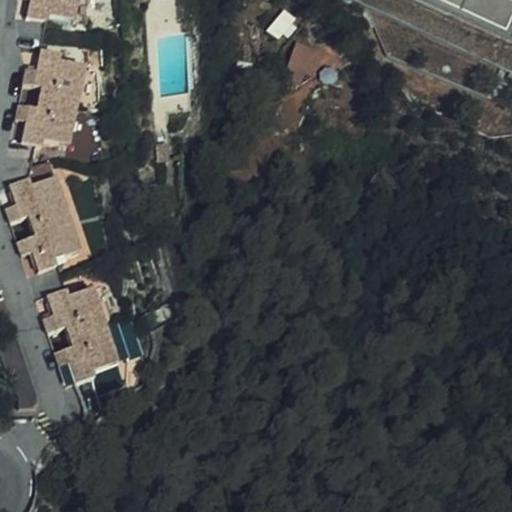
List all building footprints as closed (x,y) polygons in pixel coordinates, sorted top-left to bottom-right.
[(76,12),(79,1),(74,0),(39,0),(39,3),(76,12)] [(511,0),(433,0),(507,33),(511,22),(511,0)] [(42,45),(57,49),(65,17),(74,20),(76,12),(39,3),(37,13),(18,8),(14,23),(25,26),(20,46),(41,51),(42,45)] [(67,51),(74,20),(65,17),(57,49),(67,51)] [(290,49),(281,40),(263,59),(273,68),(290,49)] [(37,64),(41,51),(20,46),(17,60),(37,64)] [(34,78),(37,64),(17,60),(14,73),(34,78)] [(291,112),(297,97),(306,75),(293,69),(278,106),(291,112)] [(315,80),(306,75),(297,97),(306,101),(315,80)] [(74,126),(64,123),(71,94),(53,89),(55,84),(34,78),(29,98),(20,97),(16,111),(35,116),(32,126),(72,134),(74,126)] [(81,97),(71,94),(64,123),(74,126),(81,97)] [(18,149),(13,168),(28,172),(34,174),(36,165),(53,170),(60,140),(70,142),(72,134),(32,126),(30,134),(12,130),(8,146),(18,149)] [(63,173),(70,142),(60,140),(53,170),(63,173)] [(13,168),(3,208),(21,203),(28,172),(13,168)] [(48,200),(37,204),(46,233),(57,230),(48,200)] [(21,240),(24,250),(59,238),(57,230),(46,233),(37,204),(22,208),(21,203),(3,208),(1,209),(7,229),(0,231),(0,240),(2,246),(21,240)] [(23,278),(30,298),(46,292),(50,291),(49,285),(62,280),(52,249),(62,245),(59,238),(24,250),(28,259),(8,267),(13,281),(23,278)] [(71,276),(62,245),(52,249),(62,280),(71,276)] [(30,298),(33,308),(50,303),(46,292),(30,298)] [(33,308),(37,320),(53,314),(50,303),(33,308)] [(83,311),(73,315),(83,346),(94,342),(83,311)] [(56,351),(60,361),(96,349),(94,342),(83,346),(73,315),(60,319),(58,313),(53,314),(37,320),(43,339),(33,342),(38,357),(56,351)] [(0,408),(6,426),(7,430),(22,434),(24,422),(0,348),(0,408)] [(82,394),(97,390),(88,360),(99,357),(96,349),(60,361),(63,369),(44,375),(49,391),(59,388),(65,407),(84,401),(82,394)] [(109,386),(99,357),(88,360),(97,390),(109,386)]
